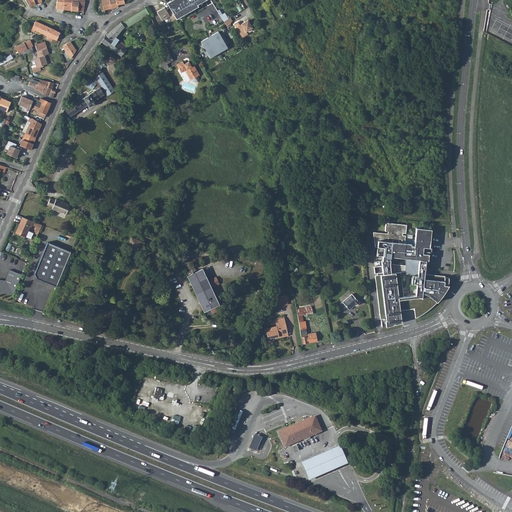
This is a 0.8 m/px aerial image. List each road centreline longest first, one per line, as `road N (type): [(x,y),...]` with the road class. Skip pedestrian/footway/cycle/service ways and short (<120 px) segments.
road 1 (unclassified): [(21,322),(251,370),(409,334),(455,314)]
road 2 (residential): [(471,286),(459,158),(473,0)]
road 3 (trunk): [(0,405),(258,511)]
road 4 (unclassified): [(511,509),(466,480),(434,444),(434,419),(469,325)]
road 5 (trunk): [(301,511),(140,448)]
road 6 (trunk): [(140,448),(0,388)]
